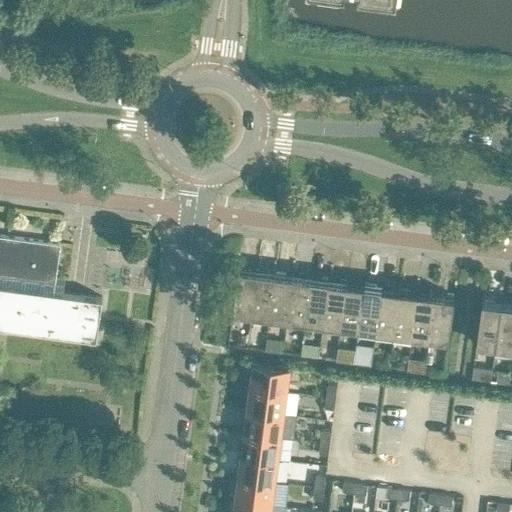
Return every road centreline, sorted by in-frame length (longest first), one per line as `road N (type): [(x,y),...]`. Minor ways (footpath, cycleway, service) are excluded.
road 1 (residential): [(195,211),(511,253)]
road 2 (tertiary): [(250,143),(342,156),(419,182),(511,198)]
road 3 (residential): [(159,472),(195,211)]
road 4 (tertiary): [(511,143),(252,116)]
road 5 (residential): [(0,185),(195,211)]
road 6 (tertiary): [(164,105),(76,94),(0,68)]
road 7 (tertiary): [(0,123),(81,119),(159,130)]
